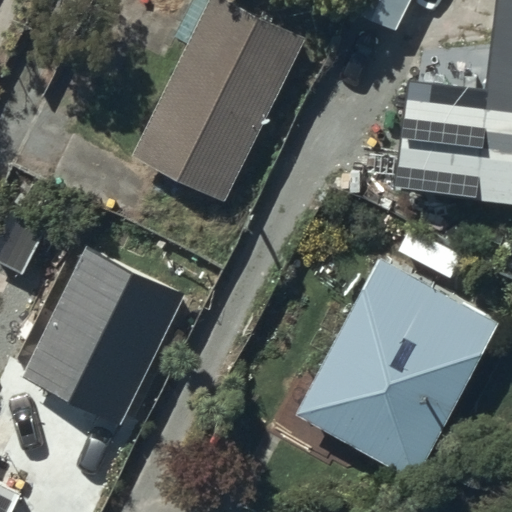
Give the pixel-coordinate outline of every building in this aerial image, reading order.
[(312,44),(224,0),(219,0),(139,160),(231,206),(312,44)] [(419,0),(359,0),(354,11),(404,34),(419,0)] [(511,0),(506,0),(500,58),(419,49),(403,196),(511,208),(511,0)] [(47,235),(5,214),(0,224),(0,262),(27,276),(47,235)] [(190,299),(94,252),(33,380),(129,426),(190,299)] [(505,327),(388,265),(304,420),(421,483),(505,327)] [(486,451),(467,445),(460,467),(478,473),(486,451)] [(0,511),(25,511),(39,482),(0,464),(0,511)] [(297,511),(292,509),(290,511),(223,511),(196,498),(188,511),(297,511)]
